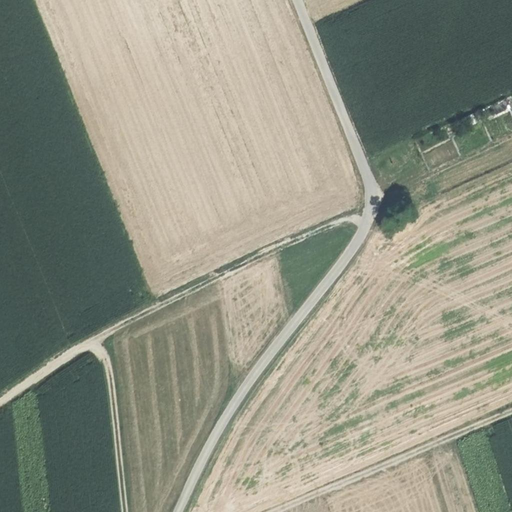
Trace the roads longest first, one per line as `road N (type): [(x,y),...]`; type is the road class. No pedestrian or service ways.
road 1 (track): [(180,511),(249,379),(346,257),(371,204),(365,169),(297,0)]
road 2 (track): [(368,217),(293,239),(208,280),(0,403)]
road 3 (track): [(279,511),(511,414)]
road 4 (track): [(93,344),(108,363),(123,511)]
